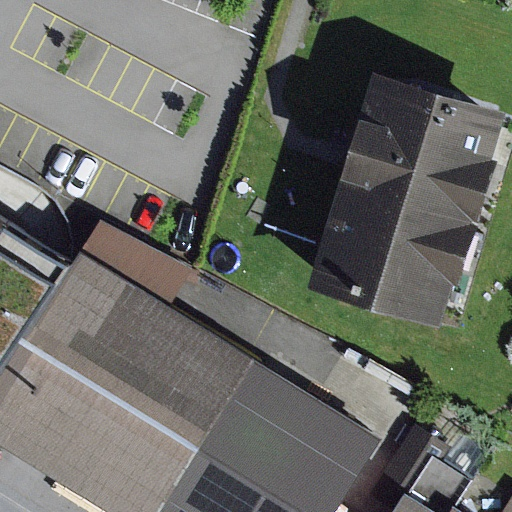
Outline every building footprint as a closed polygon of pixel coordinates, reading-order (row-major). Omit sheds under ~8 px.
[(504,118),(372,79),(305,295),(438,333),(504,118)] [(0,371),(0,450),(100,511),(337,511),(381,443),(167,311),(193,272),(100,222),(64,277),(0,371)] [(0,371),(64,277),(0,235),(0,371)] [(391,511),(453,511),(472,483),(442,465),(452,448),(416,426),(370,499),(391,511)] [(511,511),(511,497),(502,511),(511,511)]
